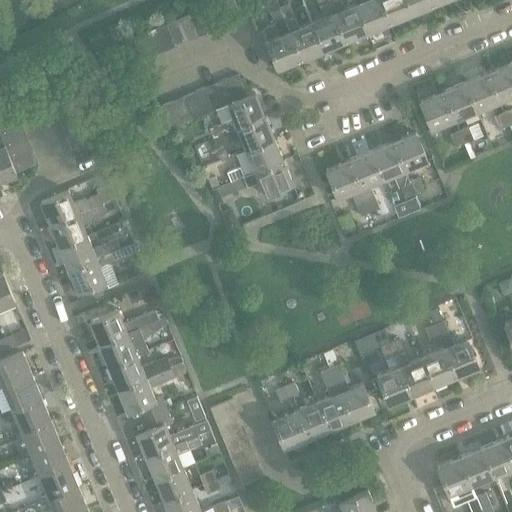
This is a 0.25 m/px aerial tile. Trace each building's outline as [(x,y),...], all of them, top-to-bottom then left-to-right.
[(229,24),(240,19),(232,0),(224,0),(220,2),(229,24)] [(277,0),(245,0),(244,1),(248,13),(266,5),(269,12),(271,11),(273,16),(281,13),(278,8),(280,7),(277,0)] [(321,49),(343,39),(327,0),(316,0),(319,4),(317,5),(322,16),(310,21),(321,49)] [(327,0),(343,39),(365,30),(354,3),(342,7),(339,0),(327,0)] [(352,0),(354,3),(365,30),(387,21),(378,0),(352,0)] [(378,0),(387,21),(410,12),(404,0),(378,0)] [(404,0),(410,12),(432,3),(430,0),(404,0)] [(220,2),(209,6),(218,28),(229,24),(220,2)] [(289,30),(287,30),(299,58),(321,49),(310,21),(299,25),(289,2),(281,5),(285,15),(283,16),(289,30)] [(207,33),(218,28),(209,6),(198,11),(207,33)] [(198,11),(187,15),(196,37),(207,33),(198,11)] [(185,42),(196,37),(187,15),(176,20),(185,42)] [(176,20),(165,25),(174,47),(185,42),(176,20)] [(163,51),(174,47),(165,25),(154,29),(163,51)] [(154,29),(143,34),(152,56),(163,51),(154,29)] [(276,67),(299,58),(287,30),(265,40),(276,67)] [(140,60),(152,56),(143,34),(131,38),(140,60)] [(511,72),(508,63),(486,73),(497,100),(511,94),(511,72)] [(47,93),(69,84),(65,73),(42,82),(47,93)] [(237,73),(226,78),(235,100),(246,95),(237,73)] [(475,110),(497,100),(486,73),(464,82),(475,110)] [(224,104),(235,100),(226,78),(215,82),(224,104)] [(212,109),(215,108),(224,104),(215,82),(203,87),(212,109)] [(464,82),(441,91),(453,119),(475,110),(464,82)] [(73,95),(69,84),(47,93),(51,104),(73,95)] [(203,87),(193,91),(202,113),(212,109),(203,87)] [(190,118),(202,113),(193,91),(181,96),(190,118)] [(431,128),(453,119),(441,91),(419,101),(431,128)] [(209,127),(213,136),(263,115),(253,92),(246,95),(235,100),(224,104),(215,108),(221,122),(209,127)] [(55,115),(78,107),(73,95),(51,104),(55,115)] [(32,150),(10,96),(0,100),(0,139),(2,144),(8,160),(32,150)] [(181,96),(170,101),(179,122),(190,118),(181,96)] [(169,127),(179,122),(170,101),(160,105),(169,127)] [(55,115),(60,127),(82,118),(78,107),(55,115)] [(511,107),(502,111),(508,125),(509,124),(511,131),(511,107)] [(500,128),(508,125),(502,111),(494,115),(500,128)] [(239,137),(244,149),(272,137),(263,115),(213,136),(217,146),(239,137)] [(64,138),(87,129),(82,118),(60,127),(64,138)] [(469,126),(458,130),(463,143),(474,139),(469,126)] [(64,138),(69,149),(91,140),(87,129),(64,138)] [(458,130),(449,134),(455,147),(463,143),(458,130)] [(426,159),(414,131),(392,140),(403,168),(426,159)] [(272,137),(244,149),(254,171),(282,160),(272,137)] [(73,160),(96,151),(91,140),(69,149),(73,160)] [(392,140),(369,150),(381,178),(392,173),(397,186),(400,185),(404,197),(414,193),(408,180),(403,168),(392,140)] [(0,178),(14,173),(8,160),(2,144),(0,144),(0,178)] [(38,163),(32,150),(8,160),(14,173),(38,163)] [(369,183),(381,178),(369,150),(347,159),(369,212),(379,207),(369,183)] [(361,215),(369,212),(347,159),(325,169),(337,196),(351,191),(361,215)] [(291,182),(282,160),(254,171),(243,176),(231,181),(235,190),(258,181),(263,194),(291,182)] [(231,180),(231,181),(243,176),(239,167),(227,172),(228,173),(221,176),(223,184),(231,180)] [(218,184),(215,176),(208,179),(207,179),(210,187),(211,186),(218,184)] [(423,189),(418,176),(408,180),(414,193),(423,189)] [(75,183),(78,195),(98,191),(95,179),(75,183)] [(39,202),(49,225),(100,203),(97,193),(84,199),(83,197),(72,202),(67,190),(39,202)] [(88,220),(105,213),(100,203),(49,225),(58,246),(92,232),(88,220)] [(58,246),(67,268),(120,246),(116,237),(101,243),(96,230),(92,232),(58,246)] [(126,243),(120,246),(67,268),(76,291),(104,279),(98,265),(130,252),(136,250),(132,241),(126,243)] [(0,272),(0,305),(13,300),(2,271),(0,272)] [(511,282),(509,277),(497,282),(501,289),(507,292),(511,289),(511,282)] [(440,317),(435,306),(428,309),(433,321),(440,317)] [(88,320),(97,343),(158,317),(155,309),(122,322),(116,309),(88,320)] [(161,317),(159,318),(158,317),(97,343),(107,365),(135,354),(148,349),(143,336),(155,331),(156,332),(166,328),(161,317)] [(511,346),(511,318),(502,322),(511,346)] [(443,347),(442,347),(454,375),(476,366),(465,338),(451,343),(441,320),(432,323),(438,337),(439,337),(443,347)] [(431,340),(438,337),(432,323),(425,326),(431,340)] [(410,393),(431,384),(420,356),(409,361),(394,324),(386,328),(390,341),(388,342),(410,393)] [(382,327),(370,333),(375,347),(381,345),(388,342),(382,327)] [(24,329),(2,338),(7,349),(29,340),(24,329)] [(386,403),(410,393),(388,342),(381,345),(391,368),(375,375),(386,403)] [(431,384),(454,375),(442,347),(420,356),(431,384)] [(329,366),(327,367),(348,418),(371,409),(360,381),(352,384),(345,369),(342,371),(332,348),(323,352),(329,366)] [(0,378),(2,384),(31,373),(22,349),(0,358),(0,378)] [(140,366),(135,354),(107,365),(116,387),(182,360),(181,357),(167,357),(166,356),(140,366)] [(161,395),(153,398),(149,387),(187,371),(182,360),(116,387),(126,410),(135,406),(140,417),(166,407),(161,395)] [(326,428),(348,418),(327,367),(320,370),(330,393),(315,400),(326,428)] [(40,394),(31,373),(2,384),(11,406),(40,394)] [(293,382),(283,386),(288,399),(298,395),(293,382)] [(280,402),(288,399),(283,386),(275,389),(280,402)] [(11,406),(20,428),(49,417),(40,394),(11,406)] [(208,407),(212,417),(233,408),(229,398),(208,407)] [(315,400),(292,409),(303,437),(326,428),(315,400)] [(134,433),(144,455),(198,433),(210,429),(206,419),(167,434),(163,424),(171,421),(166,407),(140,417),(145,428),(134,433)] [(216,428),(238,419),(233,408),(212,417),(216,428)] [(281,446),(303,437),(292,409),(270,418),(281,446)] [(29,451),(59,439),(49,417),(20,428),(29,451)] [(216,428),(221,439),(243,430),(238,419),(216,428)] [(221,439),(226,450),(247,441),(243,430),(221,439)] [(153,477),(181,466),(176,454),(201,443),(198,433),(144,455),(153,477)] [(511,433),(503,437),(511,459),(511,433)] [(493,474),(511,466),(511,459),(503,437),(481,446),(493,474)] [(29,451),(38,473),(68,461),(59,439),(29,451)] [(230,461),(252,452),(247,441),(226,450),(230,461)] [(209,457),(220,453),(216,444),(205,448),(209,457)] [(458,455),(463,467),(470,483),(493,474),(481,446),(458,455)] [(230,461),(235,472),(257,463),(252,452),(230,461)] [(470,483),(463,467),(458,455),(435,465),(447,493),(449,492),(452,499),(457,501),(465,498),(470,511),(480,507),(474,494),(470,483)] [(48,495),(77,483),(68,461),(38,473),(48,495)] [(240,483),(261,474),(257,463),(235,472),(240,483)] [(190,488),(181,466),(153,477),(162,499),(190,488)] [(199,474),(203,482),(215,477),(212,468),(199,474)] [(207,493),(220,487),(215,477),(203,482),(207,493)] [(69,511),(86,505),(77,483),(48,495),(54,511),(69,511)] [(162,499),(167,511),(191,511),(199,509),(190,488),(162,499)] [(375,511),(367,489),(339,500),(343,511),(375,511)] [(492,511),(483,490),(474,494),(480,507),(482,511),(492,511)] [(222,511),(228,509),(224,500),(212,505),(215,511),(222,511)]
